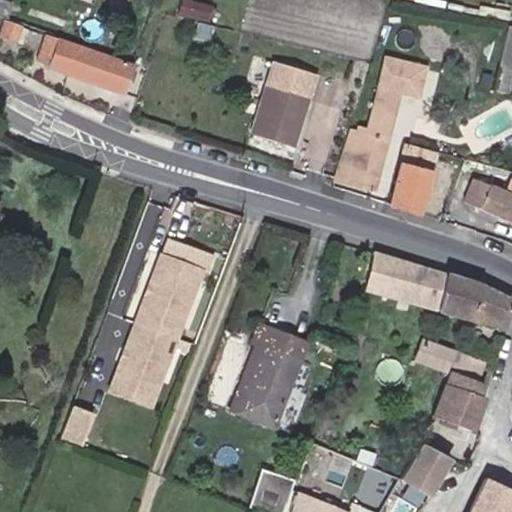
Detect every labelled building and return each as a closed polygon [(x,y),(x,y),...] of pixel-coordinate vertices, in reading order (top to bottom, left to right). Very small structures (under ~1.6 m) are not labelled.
[(9,4),(0,1),(0,19),(3,21),(9,4)] [(3,21),(0,19),(0,32),(17,38),(20,27),(3,21)] [(494,86),(508,89),(511,68),(511,27),(506,27),(494,86)] [(119,88),(128,60),(53,36),(45,64),(119,88)] [(349,123),(335,172),(371,182),(393,107),(412,112),(419,88),(378,76),(364,127),(349,123)] [(291,142),(305,93),(267,82),(252,130),(291,142)] [(408,134),(388,201),(414,209),(435,143),(408,134)] [(463,199),(511,219),(511,194),(470,180),(463,199)] [(172,208),(145,199),(85,385),(106,392),(111,376),(102,373),(107,356),(123,361),(164,232),(182,238),(194,201),(176,195),(172,208)] [(476,284),(372,252),(361,286),(497,329),(508,295),(498,289),(479,279),(476,284)] [(113,396),(151,410),(199,280),(161,266),(152,290),(157,292),(153,303),(148,302),(126,361),(131,363),(127,374),(122,372),(113,396)] [(270,421),(300,339),(253,322),(247,339),(252,342),(229,406),(270,421)] [(473,379),(479,360),(420,339),(413,359),(442,368),(438,380),(477,393),(481,382),(473,379)] [(396,401),(407,373),(356,355),(345,382),(396,401)] [(472,425),(483,395),(477,393),(438,380),(424,409),(472,425)] [(92,414),(70,406),(59,437),(81,445),(92,414)] [(421,491),(439,452),(410,439),(394,472),(392,477),(421,491)] [(394,472),(368,462),(353,504),(373,511),(375,511),(382,498),(392,477),(394,472)] [(249,502),(279,511),(280,511),(293,478),(261,468),(249,502)] [(511,511),(511,487),(483,474),(466,511),(511,511)] [(293,511),(343,511),(299,496),(293,511)] [(402,511),(405,507),(382,498),(375,511),(402,511)]
